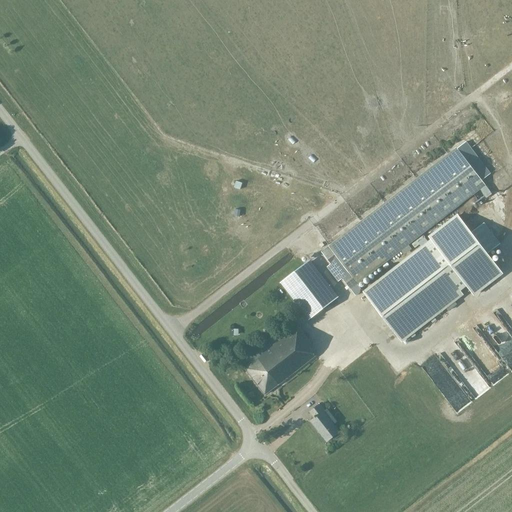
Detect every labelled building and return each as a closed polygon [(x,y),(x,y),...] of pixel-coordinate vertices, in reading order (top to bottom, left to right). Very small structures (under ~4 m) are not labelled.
[(330,248),(323,254),(331,264),(327,267),(338,281),(342,278),(356,296),(360,293),(361,289),(356,283),(357,282),(475,191),(484,184),(458,150),(330,248)] [(466,287),(472,295),(503,272),(462,217),(363,292),(402,343),(464,295),(461,291),(466,287)] [(413,248),(424,239),(421,235),(410,244),(413,248)] [(282,283),(309,319),(338,296),(311,260),(282,283)] [(310,343),(305,336),(298,327),(281,340),(276,333),(246,356),(251,363),(245,368),(265,394),(316,355),(307,344),(310,343)] [(345,403),(348,408),(355,405),(352,399),(345,403)] [(321,404),(310,412),(314,418),(311,421),(327,442),(332,437),(334,439),(339,435),(338,433),(340,431),(334,424),(324,411),(325,409),(321,404)]
